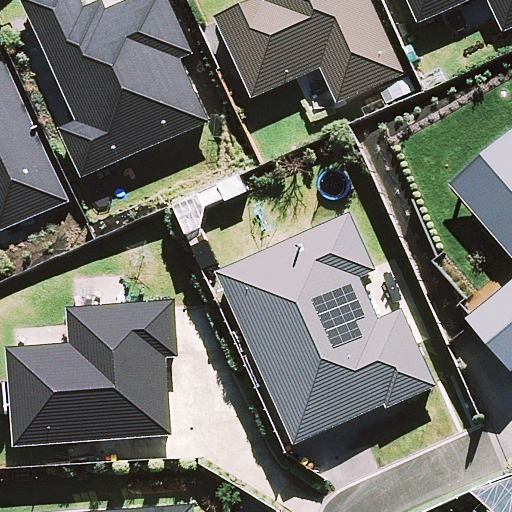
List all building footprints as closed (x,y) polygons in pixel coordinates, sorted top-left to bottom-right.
[(84,0),(25,0),(25,1),(104,174),(212,125),(183,61),(194,56),(168,0),(134,0),(110,11),(106,2),(89,10),(84,0)] [(407,75),(373,0),(259,0),(260,1),(219,20),(256,101),(325,71),(340,105),(407,75)] [(70,203),(0,47),(0,233),(0,234),(70,203)] [(511,134),(452,186),(511,255),(511,285),(471,321),(511,368),(511,134)] [(353,214),(221,273),(300,447),(389,407),(391,411),(440,389),(405,311),(383,320),(364,280),(380,273),(353,214)] [(13,350),(20,449),(177,438),(171,360),(181,359),(177,303),(72,310),(74,346),(13,350)]
